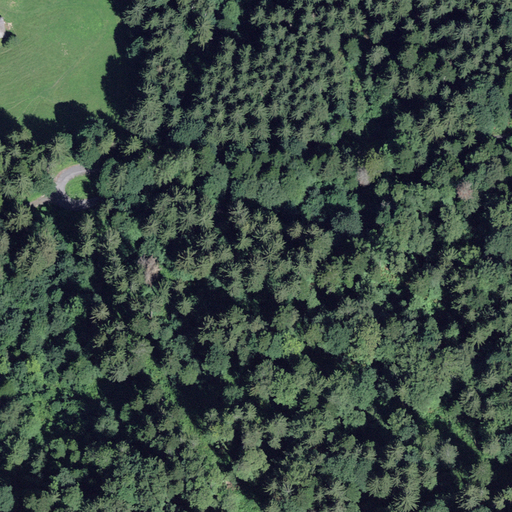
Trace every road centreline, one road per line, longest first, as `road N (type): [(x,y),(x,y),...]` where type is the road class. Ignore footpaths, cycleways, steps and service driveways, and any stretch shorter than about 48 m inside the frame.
road 1 (track): [(58,192),(64,172),(74,169),(238,153),(358,155),(511,134)]
road 2 (track): [(58,192),(84,202),(141,193),(249,213),(343,243),(511,265)]
road 3 (track): [(185,159),(42,98)]
